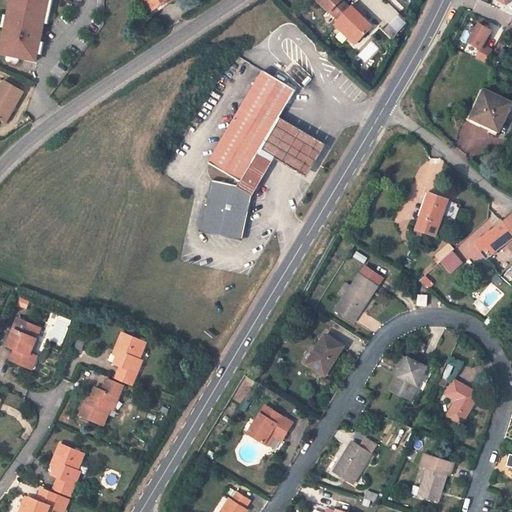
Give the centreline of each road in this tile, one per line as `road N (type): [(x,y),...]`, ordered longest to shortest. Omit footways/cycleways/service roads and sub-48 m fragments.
road 1 (residential): [(470,511),(504,385),(494,350),(468,327),(430,316),(388,333),(285,493)]
road 2 (secondary): [(387,105),(140,511)]
road 3 (residential): [(0,169),(54,122),(233,0)]
road 4 (residential): [(387,105),(511,205)]
road 5 (secondary): [(446,0),(387,105)]
